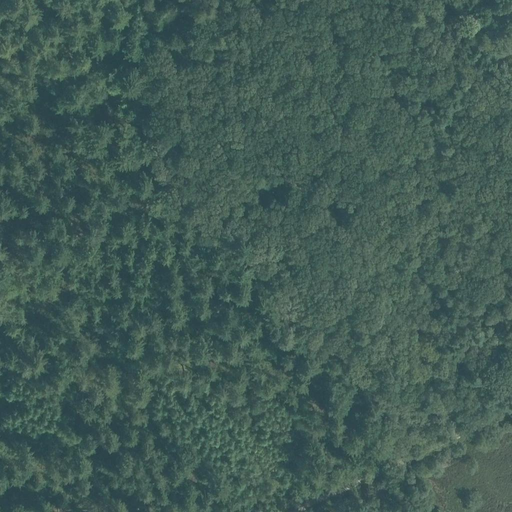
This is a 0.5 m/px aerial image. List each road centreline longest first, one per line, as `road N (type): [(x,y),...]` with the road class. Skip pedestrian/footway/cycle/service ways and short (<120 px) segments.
road 1 (track): [(0,273),(152,199),(172,167),(146,113),(13,0)]
road 2 (track): [(290,511),(511,404)]
road 3 (track): [(163,511),(35,511)]
